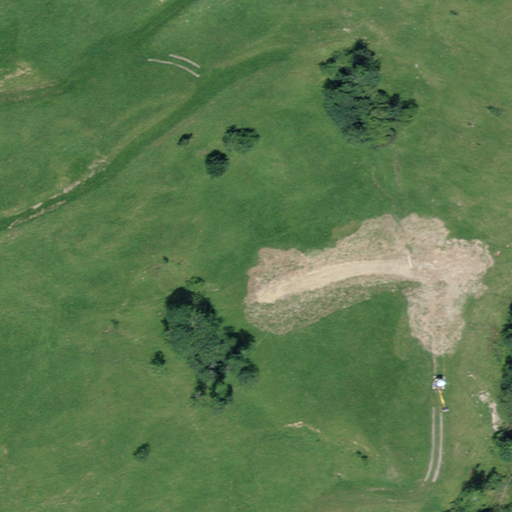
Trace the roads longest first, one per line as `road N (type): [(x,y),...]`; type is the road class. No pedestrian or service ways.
road 1 (track): [(289,59),(237,70),(121,163),(0,226)]
road 2 (track): [(309,511),(335,496),(423,490),(436,459),(437,407)]
road 3 (track): [(185,0),(143,34),(119,38),(122,50),(164,57),(217,82)]
